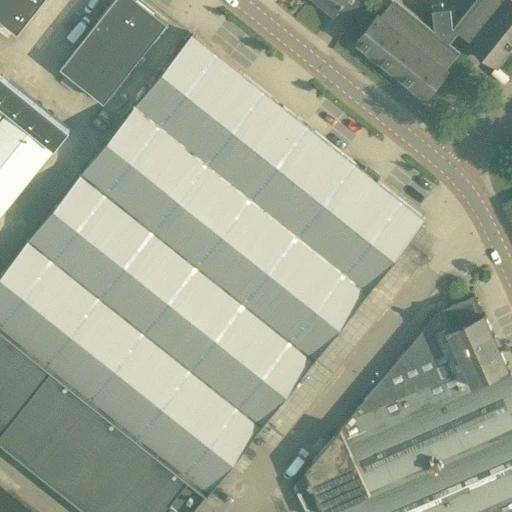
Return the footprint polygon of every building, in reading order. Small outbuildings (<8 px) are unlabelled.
[(43,0),(0,0),(0,18),(18,33),(43,0)] [(168,22),(140,0),(113,0),(61,67),(104,101),(168,22)] [(315,0),(334,14),(345,0),(354,0),(361,5),(364,0),(315,0)] [(511,0),(481,0),(475,7),(511,36),(511,0)] [(390,1),(379,15),(377,13),(356,40),(425,96),(446,69),(445,68),(456,54),(390,1)] [(451,7),(432,9),(434,25),(435,29),(440,33),(448,32),(452,27),(452,23),(451,7)] [(511,45),(511,36),(475,7),(457,30),(471,41),(470,42),(497,64),(511,45)] [(409,207),(194,32),(0,275),(0,439),(91,511),(191,511),(425,219),(409,207)] [(0,217),(56,148),(11,112),(10,106),(5,107),(0,102),(0,217)] [(499,333),(494,335),(484,313),(482,313),(474,295),(439,310),(305,469),(324,511),(511,511),(511,375),(508,368),(498,345),(503,343),(499,333)]
